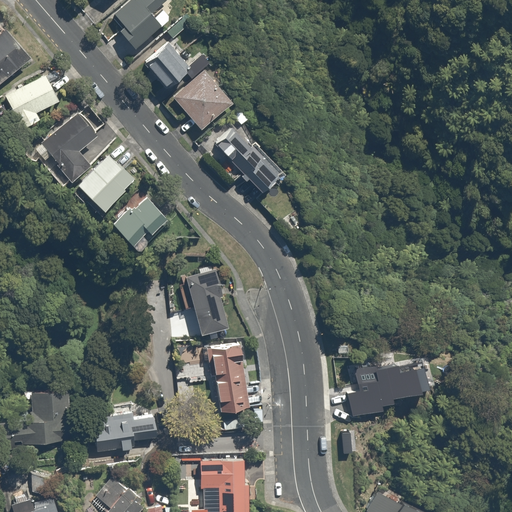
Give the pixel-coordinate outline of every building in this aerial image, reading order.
[(158,0),(124,0),(112,11),(123,24),(117,29),(132,47),(159,25),(146,10),(158,0)] [(0,79),(26,55),(0,27),(0,79)] [(181,66),(160,39),(148,49),(151,53),(144,59),(161,82),(181,66)] [(231,97),(202,66),(170,97),(199,128),(231,97)] [(56,97),(42,70),(2,92),(20,125),(36,116),(33,110),(56,97)] [(95,134),(78,112),(33,147),(40,157),(45,153),(64,178),(84,163),(74,150),(95,134)] [(246,143),(230,125),(213,140),(225,155),(234,147),(247,162),(244,165),(260,184),(277,169),(251,139),(246,143)] [(129,177),(104,152),(74,182),(99,206),(129,177)] [(160,216),(145,196),(111,221),(125,240),(142,227),(143,229),(160,216)] [(214,267),(180,276),(194,330),(223,323),(214,288),(219,287),(214,267)] [(237,336),(217,338),(218,349),(210,349),(210,343),(202,344),(203,353),(208,353),(209,367),(223,366),(223,373),(212,374),(214,395),(226,394),(227,405),(243,403),(237,336)] [(358,358),(333,358),(333,379),(358,380),(358,358)] [(408,382),(395,361),(361,383),(374,404),(408,382)] [(62,378),(26,383),(31,418),(0,421),(0,443),(68,435),(62,378)] [(118,416),(89,421),(94,449),(130,442),(129,438),(155,434),(151,412),(130,415),(130,410),(117,412),(118,416)] [(242,511),(241,454),(194,455),(194,486),(206,485),(206,495),(215,495),(215,511),(242,511)] [(134,511),(140,505),(132,499),(135,495),(119,481),(116,485),(110,492),(98,483),(91,492),(104,503),(99,510),(101,511),(134,511)] [(62,511),(55,485),(9,497),(13,511),(62,511)] [(159,511),(159,503),(145,504),(146,511),(159,511)]
